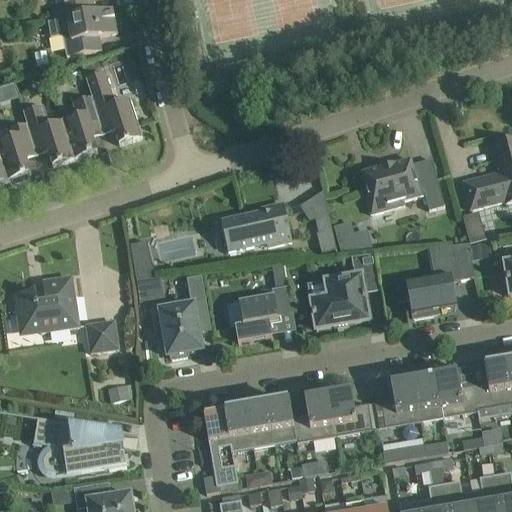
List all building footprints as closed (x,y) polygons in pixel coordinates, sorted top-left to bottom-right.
[(102,0),(55,0),(59,22),(89,16),(87,3),(102,0)] [(117,37),(112,12),(89,16),(59,22),(48,25),(51,41),(63,39),(67,61),(97,55),(94,41),(117,37)] [(46,55),(35,56),(37,71),(49,69),(46,55)] [(120,149),(143,141),(130,103),(115,108),(105,76),(86,82),(92,100),(104,138),(115,134),(120,149)] [(0,104),(19,99),(14,85),(0,89),(0,104)] [(63,125),(75,163),(98,156),(93,141),(104,138),(92,100),(73,106),(78,120),(63,125)] [(53,170),(75,163),(63,125),(50,129),(43,108),(23,114),(27,127),(38,159),(49,156),(53,170)] [(38,159),(27,127),(9,133),(11,141),(0,144),(0,155),(9,184),(13,182),(14,185),(17,186),(26,183),(28,180),(27,178),(31,177),(27,163),(38,159)] [(511,144),(491,150),(498,177),(463,186),(471,215),(506,206),(506,207),(511,204),(511,144)] [(0,186),(9,184),(0,155),(0,186)] [(411,163),(363,176),(369,200),(367,201),(371,218),(406,209),(404,205),(425,199),(429,214),(445,210),(437,180),(422,185),(416,181),(411,163)] [(306,222),(315,220),(321,254),(337,252),(327,198),(302,202),(306,222)] [(292,245),(283,207),(270,210),(271,214),(222,225),(229,255),(268,247),(268,250),(292,245)] [(479,241),(473,217),(461,221),(468,244),(479,241)] [(353,225),(337,226),(338,250),(372,249),(371,232),(354,233),(353,225)] [(156,281),(147,244),(131,248),(137,283),(156,281)] [(334,331),(334,333),(353,330),(353,328),(370,325),(365,294),(380,292),(374,258),(351,260),(355,281),(326,286),(329,301),(312,304),(317,334),(334,331)] [(284,267),(272,269),(274,281),(286,279),(284,267)] [(15,298),(18,317),(18,319),(22,319),(24,335),(41,332),(41,336),(79,331),(72,281),(43,285),(44,293),(15,298)] [(211,333),(202,281),(188,283),(193,309),(161,314),(165,340),(162,341),(165,356),(168,356),(169,360),(171,359),(172,362),(187,360),(187,357),(202,354),(199,335),(211,333)] [(434,319),(433,314),(456,310),(450,281),(414,287),(417,301),(411,302),(414,322),(434,319)] [(293,318),(289,290),(272,293),(273,298),(239,304),(243,329),(236,330),(239,348),(273,342),(270,325),(277,323),(277,321),(293,318)] [(87,329),(91,357),(119,353),(115,325),(87,329)] [(511,400),(506,368),(485,372),(488,387),(474,389),(478,413),(478,416),(479,423),(511,417),(511,400)] [(478,413),(474,389),(460,392),(458,376),(436,380),(443,422),(453,420),(478,416),(478,413)] [(443,422),(436,380),(413,384),(420,426),(427,425),(443,422)] [(420,426),(413,384),(391,388),(394,404),(381,406),(385,432),(420,426)] [(134,387),(109,393),(112,407),(137,401),(134,387)] [(373,434),(368,408),(354,410),(352,395),(328,399),(336,440),(373,434)] [(336,440),(328,399),(305,403),(308,418),(293,421),(297,444),(297,447),(305,446),(336,440)] [(297,444),(293,421),(290,405),(268,409),(275,448),(276,448),(297,444)] [(275,448),(268,409),(247,413),(254,452),(275,448)] [(254,452),(247,413),(226,417),(233,456),(254,452)] [(233,456),(226,417),(205,420),(210,452),(209,452),(214,480),(215,480),(217,490),(220,490),(221,496),(240,492),(235,469),(223,471),(219,451),(231,449),(232,456),(233,456)] [(104,447),(107,433),(38,423),(34,448),(50,451),(47,452),(44,454),(42,457),(40,461),(39,468),(40,473),(45,479),(48,481),(52,483),(54,483),(127,471),(125,458),(122,458),(123,452),(124,450),(104,447)] [(425,447),(383,454),(385,467),(427,460),(425,447)] [(503,455),(502,447),(490,449),(492,457),(503,455)] [(492,457),(490,449),(479,451),(480,459),(492,457)] [(17,477),(33,477),(32,454),(17,454),(17,477)] [(453,470),(452,462),(440,464),(442,472),(453,470)] [(442,472),(440,464),(429,466),(430,474),(442,472)] [(314,467),(301,469),(304,481),(316,479),(314,467)] [(303,480),(301,469),(290,471),(292,482),(303,480)] [(392,472),(393,480),(406,478),(405,470),(392,472)] [(270,475),(259,477),(261,489),(261,490),(272,488),(270,475)] [(259,477),(246,479),(249,491),(261,489),(259,477)] [(511,511),(511,487),(510,477),(496,480),(501,511),(511,511)] [(360,479),(340,482),(341,487),(361,484),(360,479)] [(501,511),(496,480),(470,484),(472,496),(474,511),(501,511)] [(74,492),(77,511),(133,511),(131,497),(111,500),(109,486),(74,492)] [(474,511),(472,496),(461,497),(459,486),(445,488),(448,511),(474,511)] [(448,511),(445,488),(428,491),(430,503),(421,504),(422,511),(448,511)] [(280,491),(268,493),(271,510),(283,508),(280,491)] [(242,511),(241,498),(222,501),(223,507),(220,508),(220,511),(242,511)]
